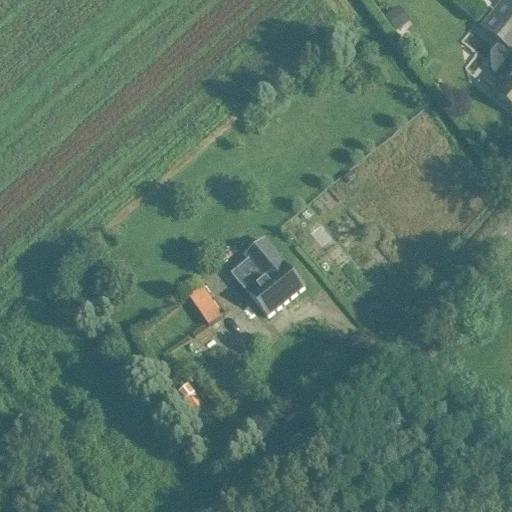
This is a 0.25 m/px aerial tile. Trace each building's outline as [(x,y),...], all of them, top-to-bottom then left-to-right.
[(472,0),(481,6),(488,11),(492,6),(485,0),(472,0)] [(511,0),(504,0),(481,29),(500,45),(509,52),(510,51),(511,48),(511,0)] [(500,45),(491,55),(492,72),(505,82),(494,96),(511,110),(511,52),(510,51),(509,52),(500,45)] [(249,262),(233,276),(268,320),(285,306),(305,290),(264,242),(245,258),(249,262)] [(203,289),(190,298),(209,328),(223,319),(203,289)]
